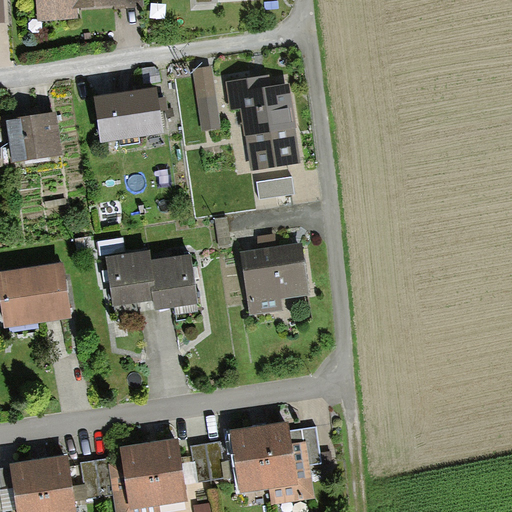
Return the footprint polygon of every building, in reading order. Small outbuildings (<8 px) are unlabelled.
[(137,0),(35,0),(37,18),(138,11),(137,0)] [(208,131),(226,128),(216,68),(199,71),(208,131)] [(267,93),(265,80),(234,86),(250,171),(296,163),(282,90),(267,93)] [(152,94),(97,102),(102,139),(157,132),(152,94)] [(49,118),(6,125),(12,160),(55,153),(49,118)] [(297,177),(261,179),(262,197),(298,194),(297,177)] [(296,249),(241,257),(247,300),(303,292),(296,249)] [(144,255),(107,261),(115,313),(193,300),(186,256),(145,263),(144,255)] [(57,268),(1,277),(8,324),(64,315),(57,268)] [(240,437),(248,485),(293,477),(284,430),(240,437)] [(173,445),(126,453),(128,465),(114,467),(121,511),(157,511),(156,499),(181,494),(173,445)] [(71,511),(64,460),(17,468),(24,511),(71,511)]
